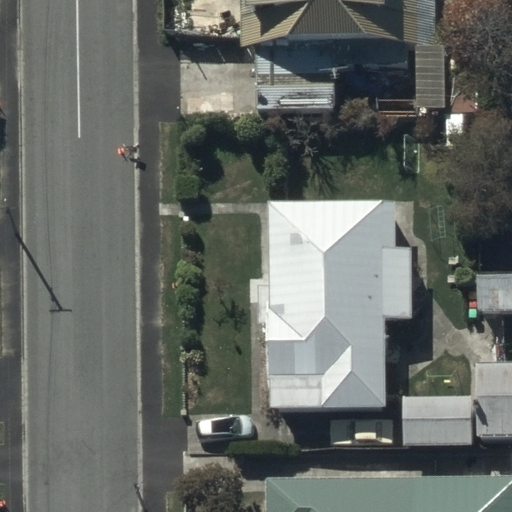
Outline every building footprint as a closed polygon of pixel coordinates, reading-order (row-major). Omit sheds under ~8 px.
[(423,0),(246,0),(248,63),(426,57),(423,0)] [(401,209),(268,211),(271,414),(403,413),(401,209)] [(511,237),(481,237),(481,315),(511,315),(511,237)] [(511,445),(511,371),(481,372),(481,445),(511,445)] [(474,448),(473,404),(450,404),(450,396),(430,396),(430,404),(406,404),(407,449),(474,448)] [(511,511),(511,482),(267,487),(267,511),(511,511)]
